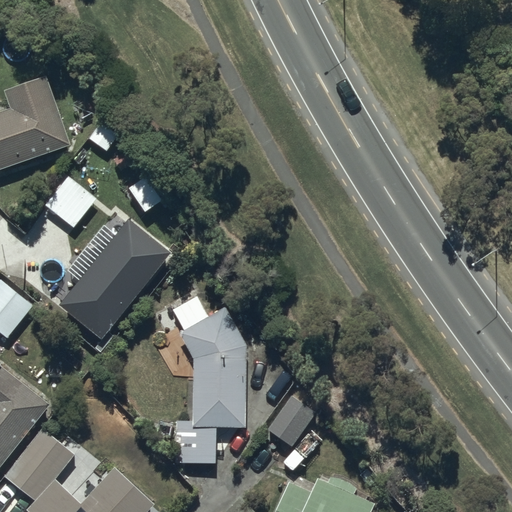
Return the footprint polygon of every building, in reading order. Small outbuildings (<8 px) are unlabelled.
[(14,108),(0,113),(0,170),(72,143),(47,77),(8,92),(14,108)] [(172,252),(129,218),(61,305),(103,338),(172,252)] [(2,279),(0,281),(0,331),(10,340),(37,308),(2,279)] [(198,357),(195,359),(195,419),(178,419),(178,463),(217,463),(217,428),(249,428),(249,345),(228,310),(213,320),(199,297),(176,311),(187,330),(183,332),(198,357)] [(0,473),(4,470),(41,425),(56,407),(0,361),(0,473)] [(293,395),(269,427),(293,445),(317,413),(293,395)] [(41,425),(4,470),(40,499),(59,479),(78,455),(41,425)] [(59,479),(40,499),(30,510),(31,511),(150,511),(157,505),(118,468),(85,503),(59,479)] [(291,482),(277,511),(373,511),(377,505),(357,496),(361,488),(333,475),(329,483),(321,479),(314,493),(291,482)] [(256,511),(240,497),(225,511),(256,511)]
